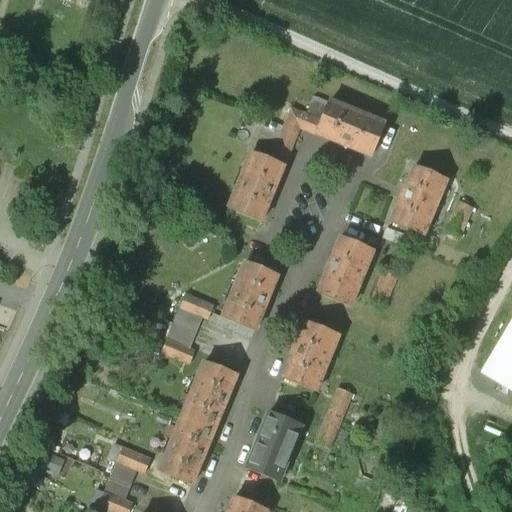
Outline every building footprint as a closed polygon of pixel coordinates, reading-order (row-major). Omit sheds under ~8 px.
[(327,104),(312,98),(305,116),(320,122),(327,104)] [(383,125),(328,102),(327,104),(320,122),(315,135),(339,145),(338,146),(345,149),(346,148),(370,158),(383,125)] [(305,116),(291,110),(285,123),(315,135),(320,122),(305,116)] [(283,128),(266,121),(255,147),(272,154),(283,129),(283,128)] [(272,154),(269,162),(282,167),(296,134),(283,129),(272,154)] [(249,154),(227,209),(260,222),(270,198),(271,199),(274,192),(273,191),(282,167),(269,162),(249,154)] [(413,167),(402,192),(402,191),(399,198),(400,198),(390,222),(422,237),(445,181),(413,167)] [(458,203),(446,231),(459,236),(471,208),(458,203)] [(404,236),(385,229),(382,238),(401,246),(404,236)] [(372,252),(339,238),(329,262),(328,262),(325,269),(326,269),(317,293),(349,307),(372,252)] [(223,312),(221,318),(254,332),(264,308),(265,308),(267,301),(266,301),(276,277),(243,263),(223,312)] [(396,278),(383,272),(371,301),(384,306),(396,278)] [(212,307),(184,296),(179,309),(201,318),(207,320),(210,314),(212,307)] [(223,312),(212,307),(210,314),(221,318),(223,312)] [(201,318),(179,309),(174,320),(196,329),(201,318)] [(511,319),(480,374),(511,392),(511,319)] [(196,329),(174,320),(165,341),(188,350),(196,329)] [(304,323),(295,347),(294,347),(291,354),(292,354),(282,378),(315,392),(337,337),(304,323)] [(188,350),(165,341),(160,354),(188,365),(194,352),(188,350)] [(236,376),(202,363),(180,418),(213,431),(223,407),(224,408),(227,401),(226,400),(236,376)] [(337,389),(326,417),(339,422),(350,394),(337,389)] [(268,413),(258,438),(257,437),(254,444),(255,444),(245,469),(278,482),(301,427),(268,413)] [(339,422),(326,417),(315,445),(328,450),(339,422)] [(180,418),(158,472),(191,485),(201,461),(202,462),(205,455),(204,454),(213,431),(180,418)] [(55,434),(45,438),(51,449),(60,445),(55,434)] [(121,450),(112,446),(107,459),(115,463),(121,450)] [(149,461),(121,450),(115,463),(144,474),(149,461)] [(59,460),(46,455),(40,468),(54,474),(59,460)] [(136,472),(115,463),(111,473),(132,482),(136,472)] [(111,473),(103,493),(123,501),(132,482),(111,473)] [(102,494),(95,491),(91,503),(98,506),(102,494)] [(128,511),(131,505),(103,494),(102,494),(98,506),(97,507),(110,511),(128,511)] [(265,511),(266,511),(233,498),(227,511),(265,511)]
